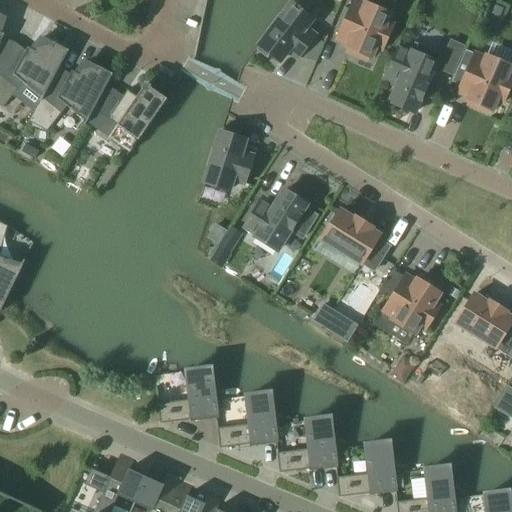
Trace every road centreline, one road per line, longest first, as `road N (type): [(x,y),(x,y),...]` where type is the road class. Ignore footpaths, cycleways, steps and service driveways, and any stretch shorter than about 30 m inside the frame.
road 1 (residential): [(310,511),(0,380)]
road 2 (residential): [(250,100),(299,143),(511,275)]
road 3 (residential): [(250,100),(316,105),(511,192)]
road 4 (residential): [(149,61),(33,0)]
